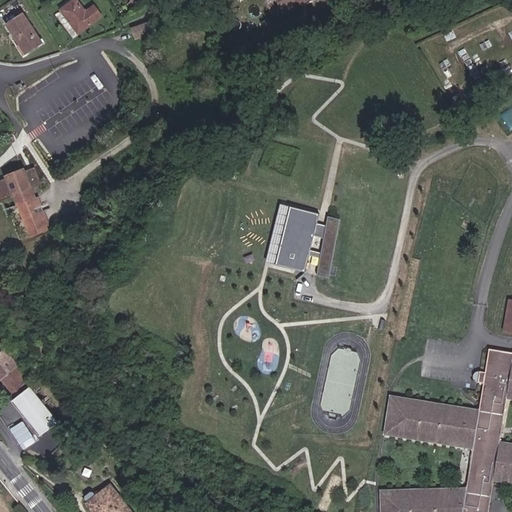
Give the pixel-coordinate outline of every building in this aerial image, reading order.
[(77,0),(64,11),(82,34),(106,16),(98,5),(89,12),(78,0),(77,0)] [(309,0),(280,0),(285,10),(309,0)] [(46,41),(28,15),(8,27),(26,54),(46,41)] [(136,38),(156,31),(153,23),(133,30),(136,38)] [(0,200),(11,196),(3,179),(0,179),(0,200)] [(41,197),(21,204),(33,236),(53,228),(41,197)] [(327,238),(329,225),(320,223),(322,213),(292,207),(280,266),(309,272),(312,255),(323,258),(324,252),(314,250),(317,236),(327,238)] [(344,218),(331,216),(329,225),(327,238),(324,252),(323,258),(320,275),(332,277),(344,218)] [(511,353),(494,350),(490,373),(484,372),(482,383),(488,385),(483,412),(395,396),(388,434),(476,449),(469,490),(384,493),(384,511),(490,511),(496,481),(511,483),(511,445),(503,444),(511,399),(511,353)] [(0,381),(16,369),(4,354),(0,356),(0,381)] [(28,385),(16,369),(0,381),(12,397),(14,395),(20,391),(28,385)] [(32,388),(23,395),(17,399),(13,403),(40,438),(59,423),(32,388)] [(11,428),(25,449),(38,440),(25,420),(11,428)] [(125,463),(122,464),(119,467),(125,477),(131,472),(125,463)] [(116,495),(120,492),(113,483),(99,495),(96,492),(93,492),(89,495),(90,498),(92,500),(90,502),(98,511),(135,511),(134,510),(133,511),(125,503),(123,504),(116,495)] [(133,511),(134,510),(120,492),(116,495),(123,504),(125,503),(133,511)]
